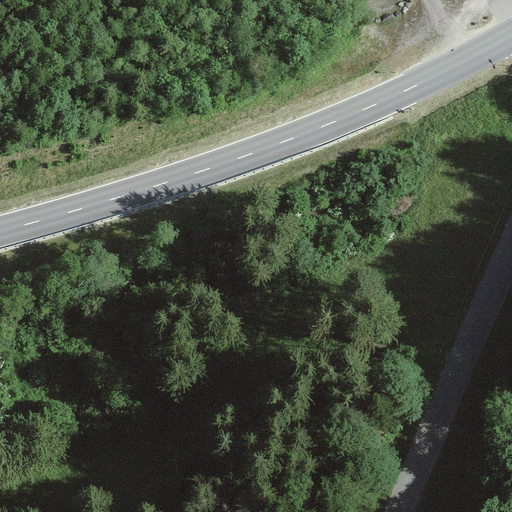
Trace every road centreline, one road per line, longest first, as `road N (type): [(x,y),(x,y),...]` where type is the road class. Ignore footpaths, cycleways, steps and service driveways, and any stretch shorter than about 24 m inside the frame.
road 1 (tertiary): [(511,33),(285,138),(0,230)]
road 2 (tertiary): [(511,251),(405,511)]
